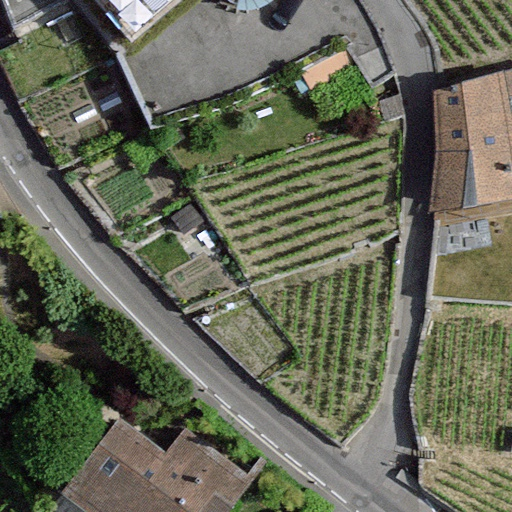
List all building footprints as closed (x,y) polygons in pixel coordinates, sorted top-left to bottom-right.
[(2,0),(14,31),(65,0),(2,0)] [(91,0),(130,48),(184,5),(180,0),(91,0)] [(120,57),(151,136),(248,104),(349,52),(363,44),(326,0),(189,0),(184,5),(130,48),(120,57)] [(511,100),(509,82),(437,98),(445,165),(511,153),(511,100)] [(511,153),(445,165),(439,227),(511,214),(511,153)] [(173,465),(122,426),(72,493),(97,511),(226,511),(254,476),(198,433),(173,465)] [(511,431),(501,431),(500,458),(511,458),(511,431)]
